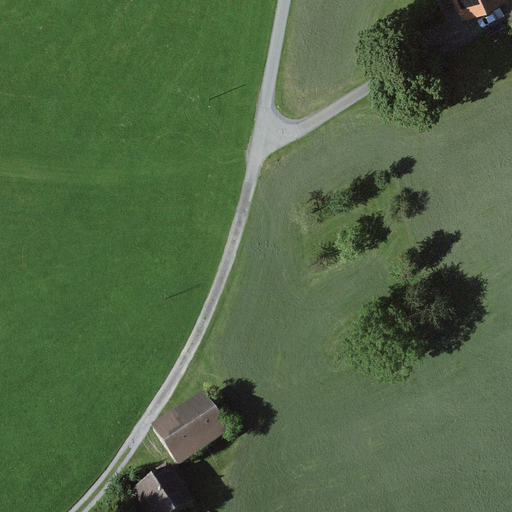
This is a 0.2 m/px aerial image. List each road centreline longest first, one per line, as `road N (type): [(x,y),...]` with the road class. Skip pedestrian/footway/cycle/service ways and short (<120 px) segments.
road 1 (track): [(258,153),(211,311),(118,466),(77,511)]
road 2 (track): [(258,153),(186,173),(0,174)]
road 3 (residential): [(283,0),(258,153)]
